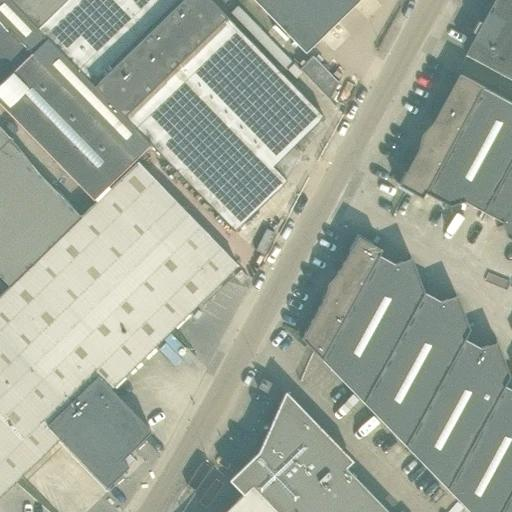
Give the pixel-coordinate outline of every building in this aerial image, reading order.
[(323,117),(209,0),(0,0),(0,105),(92,201),(149,145),(233,231),(285,181),(272,167),(323,117)] [(252,0),(304,53),(320,37),(327,45),(341,31),(334,23),(358,0),(252,0)] [(511,0),(495,0),(484,23),(479,20),(473,31),(478,33),(467,54),(511,79),(511,0)] [(328,100),(338,83),(312,56),(298,69),(328,100)] [(428,193),(485,88),(461,74),(401,185),(425,198),(428,193)] [(485,211),(511,161),(511,102),(485,88),(428,193),(448,204),(456,201),(460,203),(466,201),(485,211)] [(10,138),(0,128),(0,277),(8,286),(79,217),(6,142),(10,138)] [(511,161),(485,211),(504,222),(506,229),(510,231),(511,238),(511,161)] [(237,265),(209,237),(135,163),(79,217),(8,286),(0,293),(0,494),(58,439),(47,428),(99,378),(109,389),(237,265)] [(498,233),(505,231),(503,224),(496,226),(498,233)] [(378,255),(381,250),(357,236),(300,339),(320,360),(378,255)] [(410,258),(394,264),(378,255),(320,360),(362,403),(423,292),(410,258)] [(456,295),(439,301),(423,292),(362,403),(404,447),(463,339),(468,330),(456,295)] [(496,342),(479,348),(463,339),(404,447),(446,490),(503,386),(508,376),(496,342)] [(150,431),(109,389),(99,378),(47,428),(58,439),(105,488),(134,460),(127,453),(150,431)] [(511,390),(503,386),(446,490),(467,511),(498,511),(511,489),(511,390)] [(344,468),(351,461),(284,392),(257,452),(228,480),(242,495),(223,511),(386,511),(364,489),(344,468)] [(511,511),(511,489),(498,511),(511,511)]
